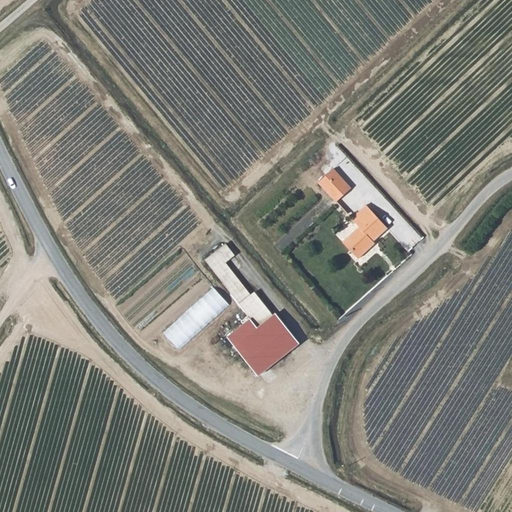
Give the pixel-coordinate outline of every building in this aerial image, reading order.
[(351,188),(332,169),(318,183),(336,202),(351,188)] [(370,244),(375,240),(389,227),(368,204),(353,218),(361,226),(345,241),(353,250),(355,248),(363,257),(373,247),(370,244)] [(353,250),(361,259),(363,257),(355,248),(353,250)] [(232,343),(255,370),(263,380),(275,370),(304,346),(280,317),(278,320),(258,296),(253,300),(227,269),(237,261),(228,250),(209,266),(256,323),(232,343)] [(166,333),(182,350),(232,304),(216,286),(166,333)]
